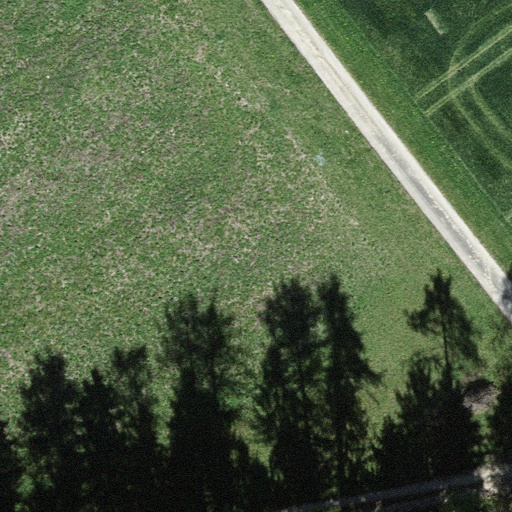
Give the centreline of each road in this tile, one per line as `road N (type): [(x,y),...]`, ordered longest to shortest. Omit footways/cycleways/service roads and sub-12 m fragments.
road 1 (track): [(274,0),(511,305)]
road 2 (track): [(336,511),(511,477)]
